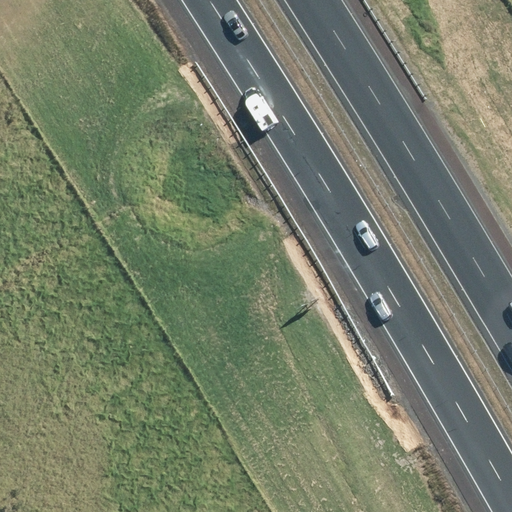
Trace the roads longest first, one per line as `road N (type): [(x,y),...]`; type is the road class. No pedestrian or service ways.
road 1 (motorway): [(505,511),(206,0)]
road 2 (motorway): [(347,32),(511,329)]
